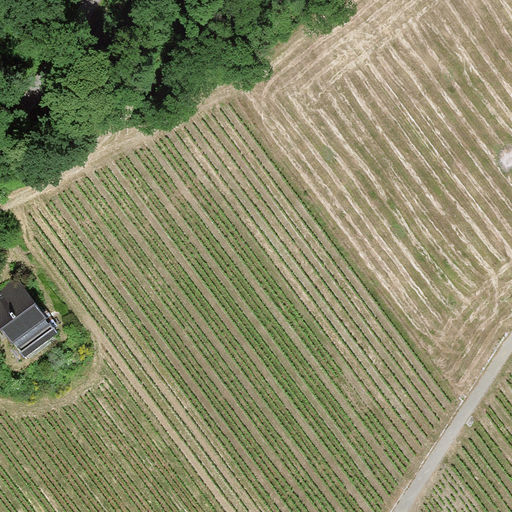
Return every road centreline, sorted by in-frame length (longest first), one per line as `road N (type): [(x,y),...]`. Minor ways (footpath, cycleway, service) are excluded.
road 1 (track): [(511,338),(399,511)]
road 2 (track): [(0,151),(91,0)]
